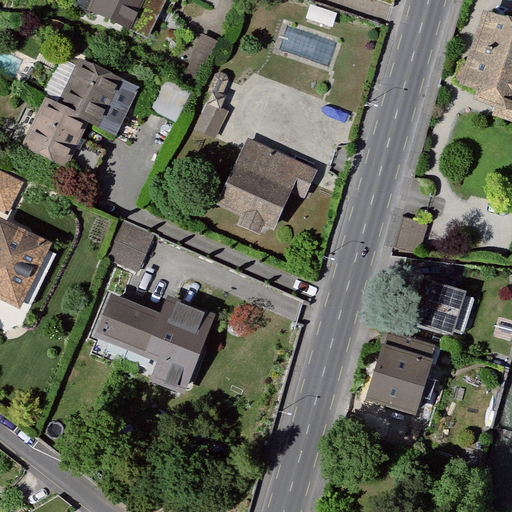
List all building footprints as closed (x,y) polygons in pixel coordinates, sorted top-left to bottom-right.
[(95,0),(89,15),(134,36),(151,0),(95,0)] [(501,121),(511,124),(511,21),(486,13),(469,67),(465,66),(459,85),(463,86),(462,90),(480,95),(477,102),(504,111),(501,121)] [(222,46),(205,38),(187,76),(203,84),(222,46)] [(146,90),(85,61),(62,109),(95,125),(123,138),(146,90)] [(62,109),(49,103),(26,151),(72,173),(95,125),(62,109)] [(244,220),(240,229),(262,239),(266,231),(275,235),(293,196),(307,203),(320,175),(251,142),(219,208),(244,220)] [(0,212),(11,219),(28,186),(0,172),(0,212)] [(432,228),(407,220),(398,250),(423,258),(432,228)] [(60,251),(3,222),(0,226),(0,304),(1,303),(26,316),(60,251)] [(159,239),(126,224),(109,262),(142,276),(159,239)] [(466,291),(425,279),(411,325),(452,337),(466,291)] [(173,302),(166,319),(115,300),(100,339),(164,363),(156,383),(186,394),(215,318),(173,302)] [(372,403),(417,417),(439,349),(394,334),(372,403)]
